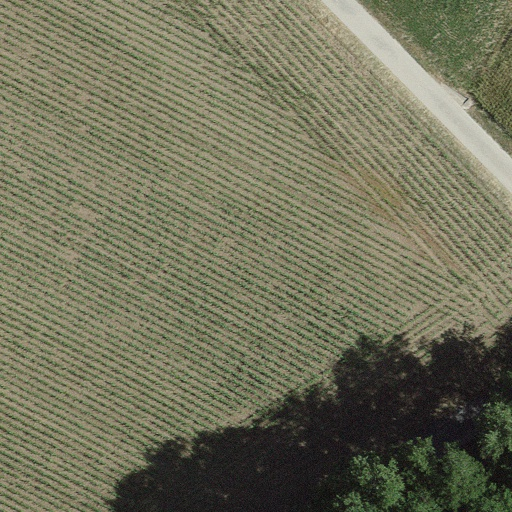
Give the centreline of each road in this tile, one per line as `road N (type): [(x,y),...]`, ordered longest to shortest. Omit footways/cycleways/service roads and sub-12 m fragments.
road 1 (track): [(336,0),(511,177)]
road 2 (track): [(317,511),(511,360)]
